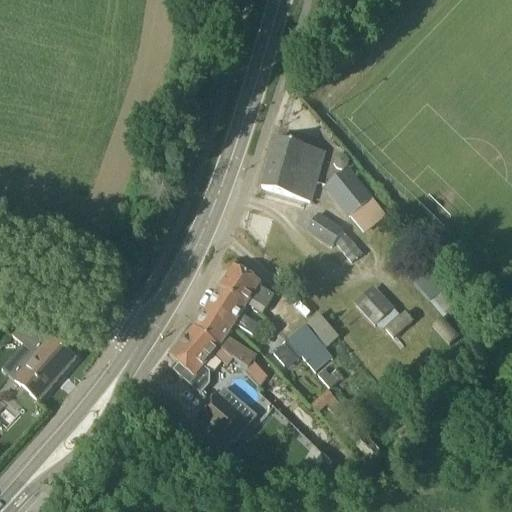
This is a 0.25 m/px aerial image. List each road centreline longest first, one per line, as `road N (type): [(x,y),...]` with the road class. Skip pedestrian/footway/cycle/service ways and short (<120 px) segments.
road 1 (secondary): [(146,336),(192,255),(236,148),(280,0)]
road 2 (secondary): [(1,511),(146,336)]
road 3 (residential): [(125,326),(0,288)]
